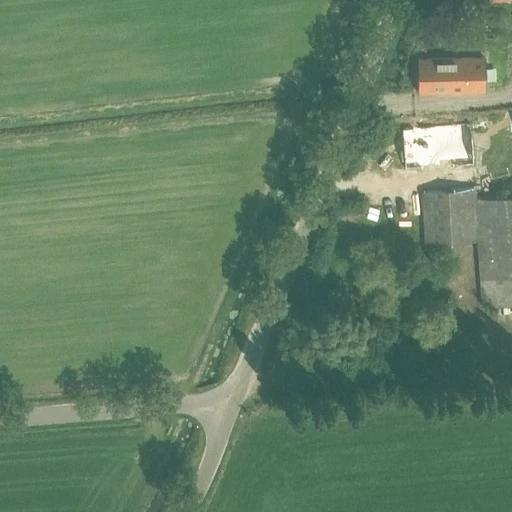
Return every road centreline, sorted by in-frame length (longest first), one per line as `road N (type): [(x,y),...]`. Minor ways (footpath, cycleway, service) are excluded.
road 1 (unclassified): [(229,408),(395,0)]
road 2 (unclassified): [(0,420),(229,408)]
